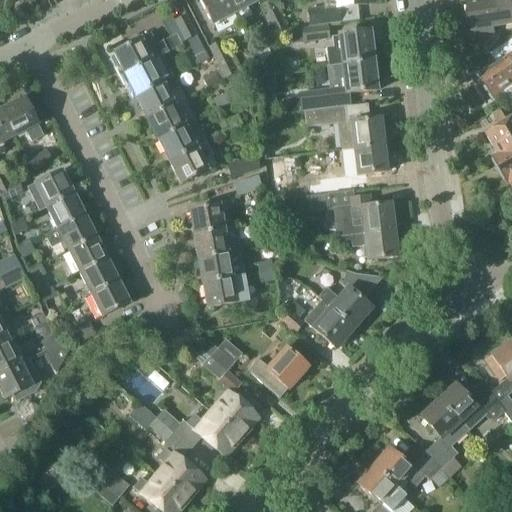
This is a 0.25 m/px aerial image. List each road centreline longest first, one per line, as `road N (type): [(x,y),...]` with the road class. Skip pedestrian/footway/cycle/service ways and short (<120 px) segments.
road 1 (residential): [(252,511),(394,352),(475,290)]
road 2 (residential): [(475,290),(442,232),(415,0)]
road 3 (residential): [(116,0),(0,62)]
